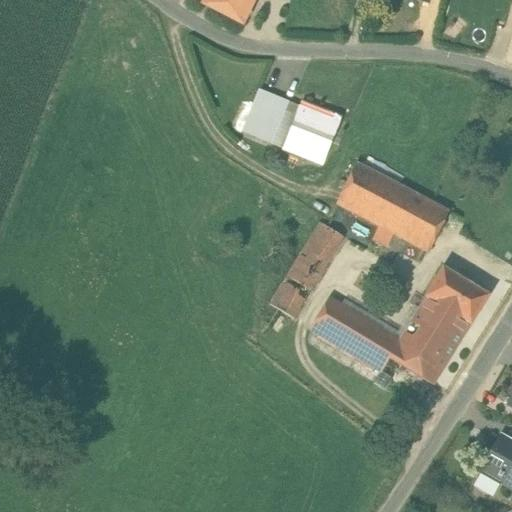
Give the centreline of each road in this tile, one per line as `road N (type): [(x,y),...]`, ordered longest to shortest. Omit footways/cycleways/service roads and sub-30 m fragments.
road 1 (residential): [(511,75),(389,49),(264,45),(228,36),(160,0)]
road 2 (residential): [(511,327),(389,511)]
